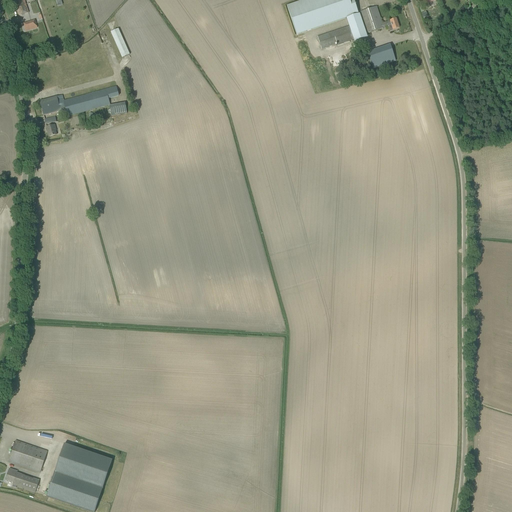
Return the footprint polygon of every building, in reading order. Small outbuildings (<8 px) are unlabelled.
[(13,0),(19,16),(28,13),(25,0),(26,0),(13,0)] [(305,0),(287,6),(296,35),(358,14),(353,0),(305,0)] [(390,21),(382,24),(376,7),(359,12),(366,34),(388,27),(388,26),(391,24),(393,30),(399,28),(396,19),(390,21)] [(37,28),(35,20),(23,23),(26,31),(37,28)] [(317,37),(321,49),(337,44),(337,45),(353,40),(349,27),(317,37)] [(110,32),(122,58),(129,55),(118,29),(110,32)] [(367,53),(373,69),(396,61),(390,45),(367,53)] [(110,105),(108,99),(119,96),(116,87),(66,101),(66,100),(63,101),(65,110),(67,116),(110,105)] [(40,102),(44,116),(65,110),(63,101),(62,96),(40,102)] [(109,105),(111,116),(127,114),(125,103),(109,105)] [(56,131),(55,125),(46,127),(49,137),(57,135),(55,131),(56,131)] [(8,462),(40,473),(47,452),(16,441),(8,462)] [(92,511),(94,511),(112,461),(64,444),(48,491),(45,490),(44,495),(46,496),(92,511)] [(12,485),(35,492),(39,481),(25,476),(23,475),(17,473),(17,471),(9,469),(5,480),(13,483),(12,485)]
